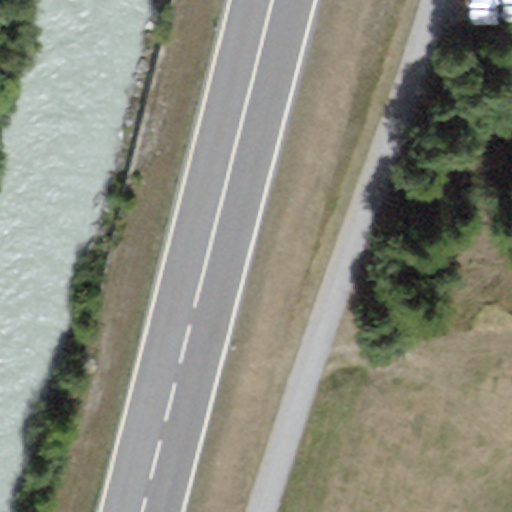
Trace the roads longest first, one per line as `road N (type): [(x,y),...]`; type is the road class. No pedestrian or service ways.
road 1 (unclassified): [(437,0),(259,511)]
road 2 (secondary): [(268,0),(141,511)]
